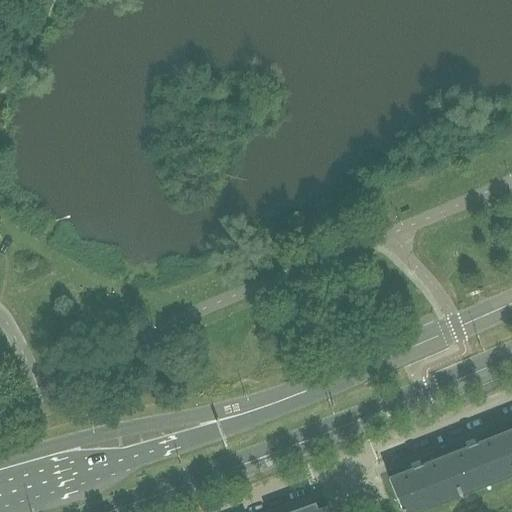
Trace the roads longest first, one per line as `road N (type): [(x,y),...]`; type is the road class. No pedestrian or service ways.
road 1 (primary): [(511,310),(312,397),(0,495)]
road 2 (primary): [(91,511),(511,348)]
road 3 (residential): [(511,395),(335,465)]
road 4 (residential): [(335,465),(209,511)]
